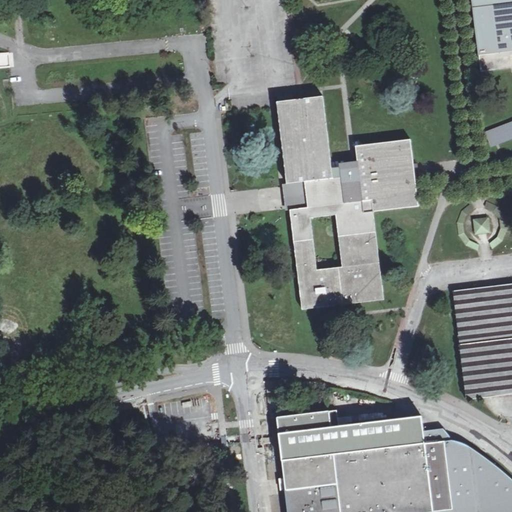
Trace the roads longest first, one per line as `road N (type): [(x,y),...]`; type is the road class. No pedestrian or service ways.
road 1 (unclassified): [(511,444),(394,384),(298,368),(240,372)]
road 2 (tertiary): [(0,435),(140,390),(240,372)]
road 3 (tertiary): [(240,372),(257,511)]
